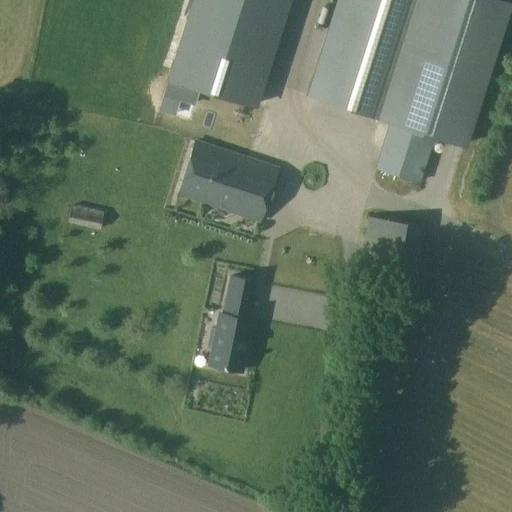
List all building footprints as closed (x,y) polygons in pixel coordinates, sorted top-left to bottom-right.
[(509,3),(498,0),(338,0),(308,96),(390,122),(375,168),(419,182),(434,136),(463,145),(509,3)] [(182,35),(167,79),(252,106),(266,62),(182,35)] [(150,156),(153,130),(104,124),(97,183),(137,188),(141,155),(150,156)] [(195,142),(179,194),(260,222),(277,170),(195,142)] [(100,230),(104,212),(72,206),(68,222),(100,230)] [(256,282),(230,276),(223,314),(219,313),(216,330),(211,329),(207,347),(212,348),(209,364),(242,371),(252,320),(249,319),(256,282)]
